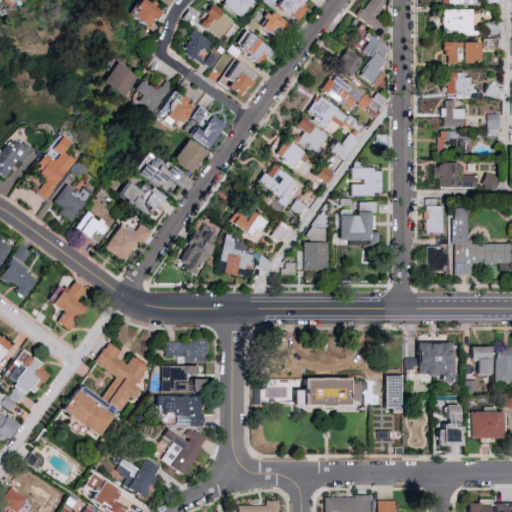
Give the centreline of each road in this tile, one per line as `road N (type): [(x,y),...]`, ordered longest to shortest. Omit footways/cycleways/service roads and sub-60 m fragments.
road 1 (residential): [(0,469),(339,0)]
road 2 (residential): [(402,310),(399,0)]
road 3 (tertiary): [(511,310),(230,310)]
road 4 (residential): [(511,473),(233,476)]
road 5 (tertiary): [(230,310),(136,306),(7,213)]
road 6 (residential): [(233,476),(230,310)]
